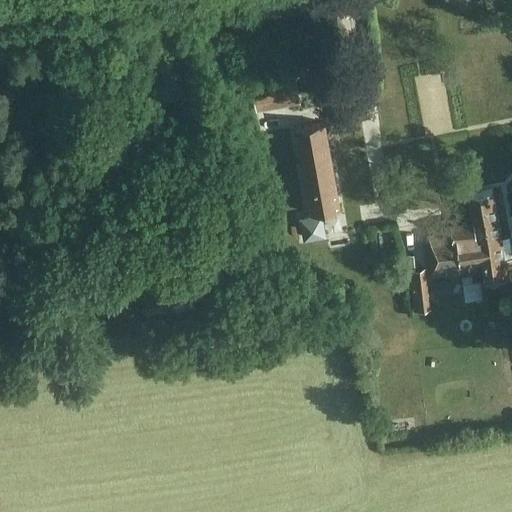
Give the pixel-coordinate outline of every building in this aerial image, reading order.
[(293,77),(277,80),(281,104),(298,101),(293,77)] [(337,209),(322,123),(293,128),(308,214),(311,213),(312,217),(299,220),(302,238),(321,235),(317,216),(316,217),(316,213),(337,209)] [(169,190),(173,209),(198,204),(195,185),(192,185),(190,173),(165,178),(169,190)] [(492,189),(468,194),(473,221),(477,239),(480,239),(483,260),(486,278),(483,279),(484,280),(511,276),(511,256),(504,257),(501,235),(501,234),(492,189)] [(452,232),(427,235),(432,275),(470,271),(469,263),(483,260),(480,239),(477,239),(473,221),(451,224),(452,232)] [(425,268),(411,269),(416,309),(430,308),(425,268)] [(142,277),(147,311),(195,305),(192,280),(174,282),(173,273),(142,277)]
